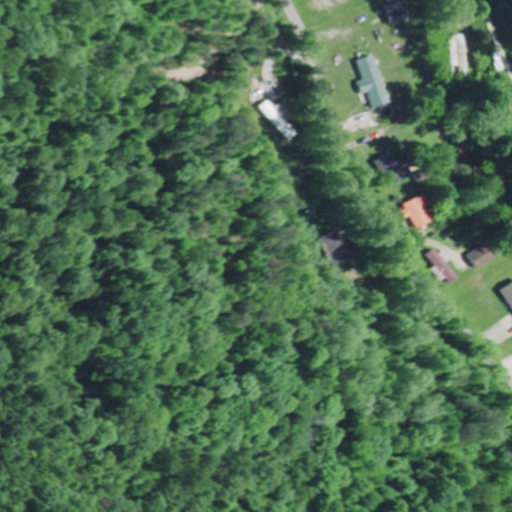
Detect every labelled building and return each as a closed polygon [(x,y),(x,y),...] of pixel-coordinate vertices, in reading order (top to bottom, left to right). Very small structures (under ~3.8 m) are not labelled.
[(404,9),(389,14),(392,24),(407,18),(404,9)] [(448,35),(447,81),(468,81),(469,35),(448,35)] [(380,67),(389,65),(384,48),(358,56),(374,109),(391,104),(380,67)] [(284,117),(288,114),(281,105),(276,109),(269,101),(261,107),(289,142),(298,135),(284,117)] [(391,187),(412,177),(399,151),(379,161),(391,187)] [(435,222),(423,196),(404,205),(416,231),(435,222)] [(323,239),(339,268),(356,258),(340,230),(323,239)] [(478,270),(495,258),(485,244),(469,257),(478,270)] [(511,283),(502,290),(511,305),(511,283)]
